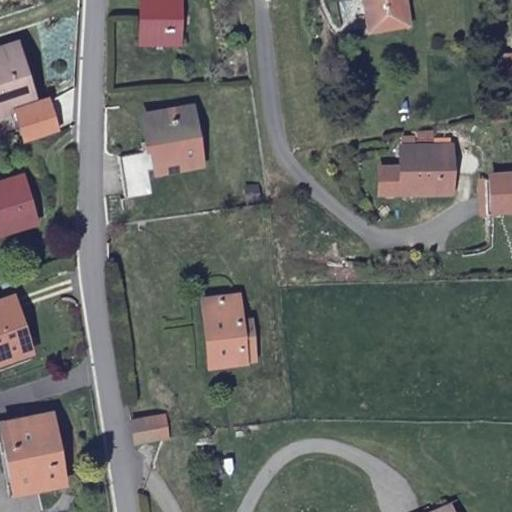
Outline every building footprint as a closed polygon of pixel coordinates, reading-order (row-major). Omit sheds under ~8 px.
[(175,0),(148,0),(150,40),(177,39),(175,0)] [(405,39),(400,0),(356,0),(361,41),(405,39)] [(19,96),(32,131),(65,119),(56,95),(40,100),(21,46),(0,52),(0,96),(1,100),(19,96)] [(198,161),(192,110),(148,116),(150,141),(142,144),(143,151),(119,155),(125,198),(151,193),(148,168),(198,161)] [(390,148),(391,168),(391,193),(452,192),(451,147),(390,148)] [(391,168),(372,168),(372,193),(391,193),(391,168)] [(0,175),(0,196),(1,196),(5,218),(37,214),(28,172),(0,175)] [(511,179),(486,181),(488,217),(511,215),(511,179)] [(0,357),(28,350),(11,293),(0,296),(0,357)] [(241,322),(237,298),(201,303),(209,364),(255,359),(251,321),(241,322)] [(135,435),(173,431),(166,412),(132,413),(135,435)] [(10,494),(56,488),(48,426),(2,433),(10,494)]
